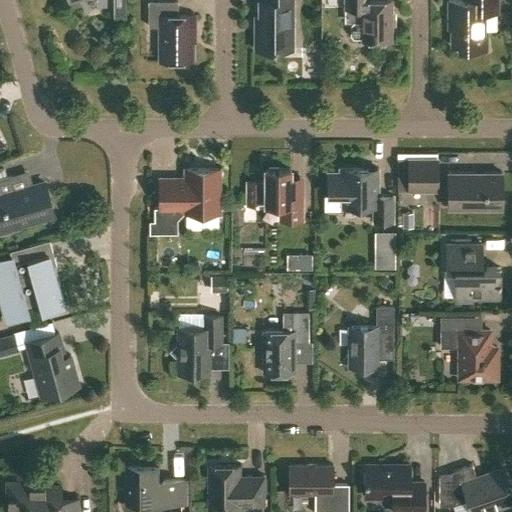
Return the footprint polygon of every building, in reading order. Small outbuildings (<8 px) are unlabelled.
[(258,0),(259,27),(255,27),(255,49),(288,49),(288,29),(292,29),(292,0),(258,0)] [(361,38),(361,40),(391,40),(391,0),(344,0),(344,8),(361,8),(361,22),(353,22),(350,25),(350,35),(353,38),(361,38)] [(482,13),(497,13),(497,0),(448,0),(448,18),(451,18),(451,45),(467,45),(467,49),(486,49),(486,31),(482,31),(482,13)] [(195,15),(177,15),(177,1),(148,1),(148,26),(159,26),(159,60),(193,60),(193,33),(195,33),(195,15)] [(437,158),(408,158),(408,190),(437,190),(437,158)] [(154,221),(177,221),(177,208),(185,208),(185,212),(219,212),(219,168),(185,168),(185,178),(159,178),(159,207),(154,207),(154,221)] [(290,168),(265,168),(265,181),(247,181),(247,204),(255,204),(265,204),(280,204),(280,219),(302,219),(302,177),(290,177),(290,168)] [(327,195),(341,194),(341,205),(373,205),(373,221),(393,221),(393,195),(378,195),(378,168),(339,168),(339,172),(327,172),(327,195)] [(448,208),(502,208),(502,171),(448,171),(448,208)] [(0,232),(14,228),(13,226),(54,215),(44,182),(13,191),(9,176),(0,178),(0,232)] [(406,228),(420,228),(420,212),(406,212),(406,228)] [(376,248),(396,248),(396,229),(376,229),(376,248)] [(51,266),(56,265),(49,239),(9,250),(11,258),(0,261),(0,292),(8,320),(29,314),(26,304),(38,301),(41,312),(63,307),(51,266)] [(455,268),(455,301),(472,301),(472,297),(500,297),(500,267),(481,267),(481,243),(446,243),(446,268),(455,268)] [(300,252),(300,268),(312,268),(313,252),(300,252)] [(230,270),(228,258),(213,259),(215,271),(230,270)] [(210,274),(210,292),(227,292),(227,274),(210,274)] [(356,366),(367,372),(371,366),(377,366),(377,340),(393,340),(393,306),(376,306),(376,326),(349,326),(349,366),(356,366)] [(292,312),(292,330),(263,330),(263,372),(295,372),(295,342),(308,342),(308,312),(292,312)] [(177,342),(169,351),(177,359),(177,372),(209,372),(209,343),(221,343),(221,315),(204,315),(204,328),(177,328),(177,342)] [(470,378),(473,381),(483,381),(485,378),(497,378),(497,361),(495,358),(493,356),(490,356),(490,330),(467,330),(467,316),(440,316),(440,346),(458,346),(458,378),(470,378)] [(94,318),(75,322),(77,331),(96,327),(94,318)] [(58,332),(25,341),(40,395),(79,385),(71,355),(65,356),(58,332)] [(14,334),(0,337),(0,351),(18,347),(14,334)] [(158,464),(126,464),(126,502),(185,503),(185,478),(158,478),(158,464)] [(208,508),(223,508),(223,511),(239,511),(240,504),(264,504),(264,475),(240,475),(240,464),(208,464),(208,508)] [(289,464),(289,493),(314,493),(314,511),(348,511),(348,483),(332,483),(332,464),(289,464)] [(365,464),(365,496),(393,496),(392,511),(423,511),(424,481),(409,481),(409,464),(365,464)] [(453,470),(453,475),(439,475),(439,505),(453,505),(467,500),(471,511),(478,511),(511,500),(511,492),(508,483),(509,482),(504,468),(476,478),(472,464),(453,470)] [(78,511),(78,497),(62,497),(62,485),(30,485),(30,483),(8,483),(7,511),(78,511)]
